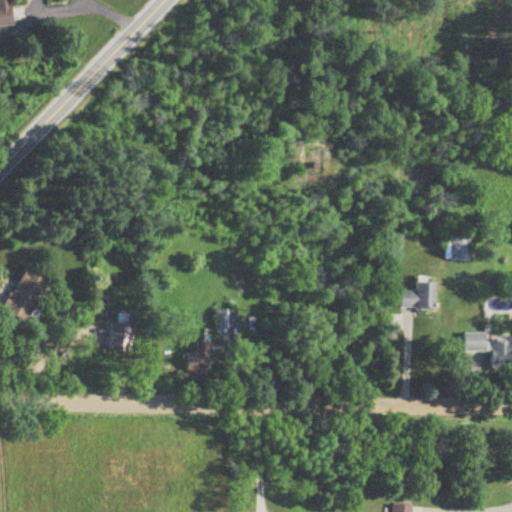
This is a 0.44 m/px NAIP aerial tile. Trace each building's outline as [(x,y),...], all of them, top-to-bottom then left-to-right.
[(0,0),(0,26),(12,26),(10,0),(0,0)] [(452,238),(452,261),(469,261),(469,238),(452,238)] [(47,283),(22,271),(1,311),(26,324),(47,283)] [(415,291),(400,291),(400,309),(434,309),(434,282),(415,282),(415,291)] [(214,312),(214,330),(236,330),(236,312),(214,312)] [(110,353),(133,353),(133,323),(110,323),(110,353)] [(486,334),(464,334),(464,353),(491,353),(491,369),(511,369),(511,343),(486,343),(486,334)] [(186,354),(186,372),(209,372),(209,345),(195,345),(195,354),(186,354)]
